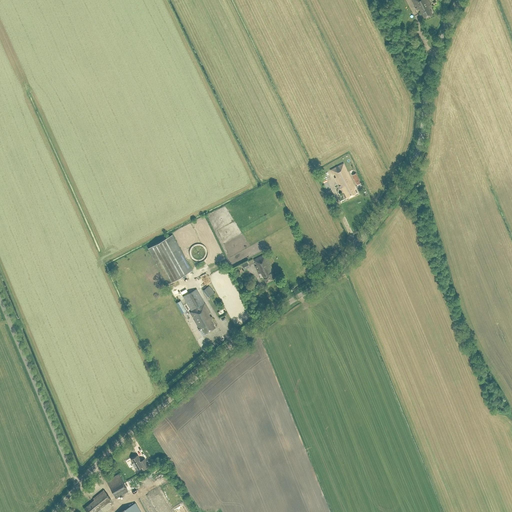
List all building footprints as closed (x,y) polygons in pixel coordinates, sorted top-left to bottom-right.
[(432,14),(429,8),(432,7),(428,0),(412,0),(417,9),(420,8),(425,18),(432,14)] [(354,186),(343,164),(331,170),(333,174),(335,174),(336,177),(335,178),(340,189),(341,189),(343,192),(344,191),(347,198),(355,193),(354,189),(355,189),(354,186)] [(356,173),(354,174),(352,175),(356,185),(360,183),(356,173)] [(169,283),(192,270),(172,234),(149,247),(169,283)] [(274,277),(271,272),(273,271),(265,254),(254,259),(257,265),(255,266),(259,273),(261,272),(265,282),(274,277)] [(202,290),(208,297),(214,292),(209,285),(202,290)] [(196,289),(189,293),(183,296),(191,311),(190,312),(199,329),(198,329),(202,336),(215,327),(211,320),(213,319),(211,316),(210,317),(208,314),(210,313),(196,289)] [(186,311),(180,300),(176,303),(182,313),(186,311)] [(141,460),(138,455),(131,459),(133,462),(132,463),(136,470),(142,466),(143,469),(149,466),(145,458),(141,460)] [(118,473),(106,480),(107,482),(115,497),(127,490),(119,475),(118,473)] [(84,508),(87,511),(95,511),(111,499),(104,490),(93,498),(94,500),(91,502),(84,508)] [(119,511),(140,511),(135,503),(119,511)]
